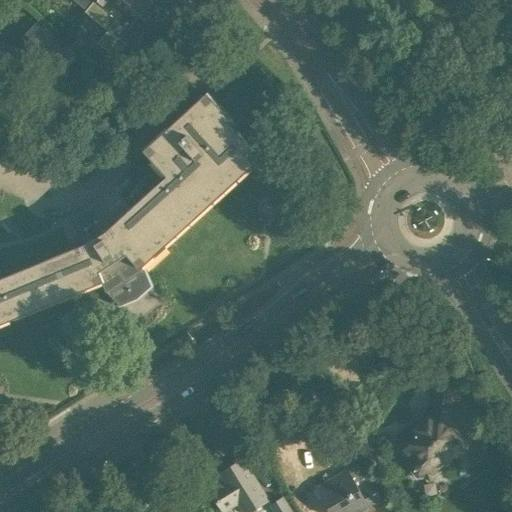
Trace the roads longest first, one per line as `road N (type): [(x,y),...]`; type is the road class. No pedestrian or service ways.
road 1 (tertiary): [(0,500),(389,244)]
road 2 (residential): [(399,184),(325,71),(263,0)]
road 3 (tertiary): [(511,362),(446,256)]
